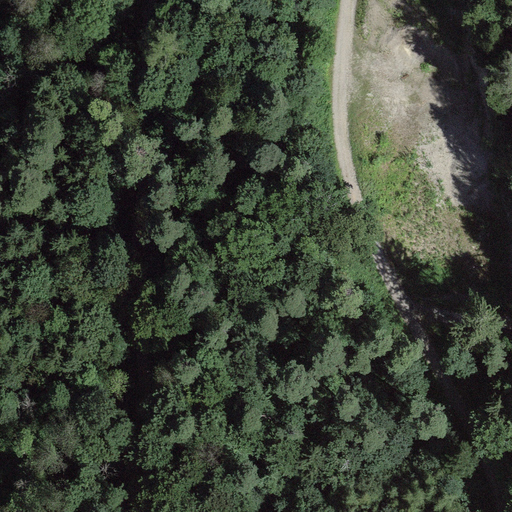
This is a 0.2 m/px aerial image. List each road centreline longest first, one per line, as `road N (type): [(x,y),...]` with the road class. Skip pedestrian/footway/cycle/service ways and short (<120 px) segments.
road 1 (track): [(347,0),(335,145),(395,293),(493,468),(497,511)]
road 2 (track): [(152,511),(142,361),(153,0)]
road 3 (track): [(395,293),(511,320)]
